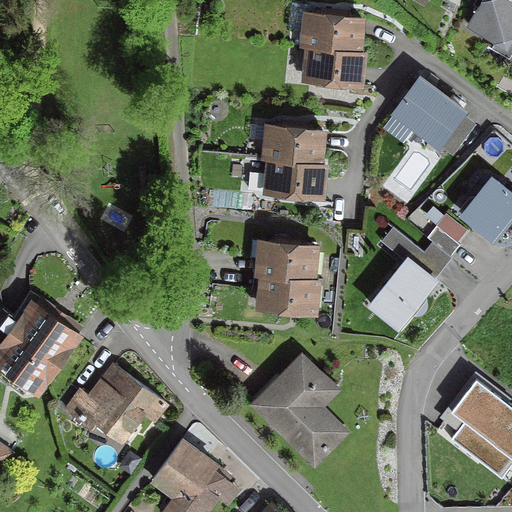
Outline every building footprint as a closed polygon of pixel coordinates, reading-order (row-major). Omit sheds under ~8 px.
[(511,0),(480,0),(466,25),(494,41),(490,48),(506,57),(511,48),(511,47),(511,0)] [(358,32),(359,18),(335,15),(331,10),(317,8),(312,13),(310,28),(303,28),(301,45),(361,51),(361,50),(356,50),(358,32)] [(359,66),(361,51),(301,45),(306,46),(304,62),(312,63),(310,79),(315,84),(328,86),(334,81),(358,84),(359,66)] [(436,144),(437,143),(462,110),(417,77),(392,111),(436,144)] [(263,157),(322,163),(322,162),(318,162),(321,130),(296,128),(292,122),(279,121),(273,126),(272,141),(264,140),(263,157)] [(321,179),(322,163),(263,157),(262,158),(267,159),(266,173),(249,172),(247,189),(271,191),(276,196),(289,198),(295,194),(319,196),(321,179)] [(463,217),(473,224),(491,239),(511,212),(511,194),(489,176),(474,195),(475,202),(463,217)] [(430,241),(448,255),(457,244),(434,225),(425,237),(430,241)] [(255,273),(315,279),(315,278),(310,277),(314,246),(289,243),(285,238),(271,237),(266,241),(264,256),(257,256),(255,273)] [(420,295),(433,279),(406,257),(368,303),(395,326),(409,309),(412,311),(415,311),(418,310),(421,308),(423,305),(423,301),(422,298),(420,295)] [(260,274),(259,290),(266,291),(265,306),(269,312),(282,313),(288,309),(312,311),(315,279),(255,273),(255,274),(260,274)] [(23,392),(33,391),(75,334),(32,303),(0,346),(0,366),(12,375),(14,386),(23,392)] [(271,385),(267,390),(253,403),(312,461),(341,432),(304,395),(321,378),(299,357),(271,385)] [(164,403),(153,394),(112,364),(107,370),(112,374),(105,384),(103,382),(99,387),(111,396),(103,408),(78,390),(64,408),(90,428),(95,420),(118,437),(138,410),(151,420),(164,403)] [(511,444),(511,398),(476,372),(454,401),(511,445),(511,444)] [(214,464),(203,456),(179,438),(150,478),(153,479),(158,472),(180,489),(162,511),(201,511),(226,480),(211,469),(214,464)] [(0,469),(12,450),(0,442),(0,469)]
